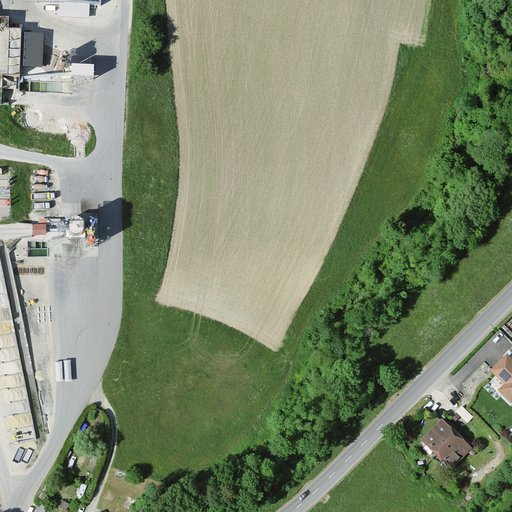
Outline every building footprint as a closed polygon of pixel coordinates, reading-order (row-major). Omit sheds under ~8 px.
[(23,75),(71,77),(72,55),(44,54),(45,32),(25,31),(23,75)] [(73,64),(72,76),(95,77),(95,64),(73,64)] [(66,230),(80,236),(83,228),(69,223),(66,230)] [(511,356),(506,351),(489,370),(503,384),(499,388),(511,400),(511,356)] [(471,441),(442,416),(422,438),(451,464),(471,441)]
